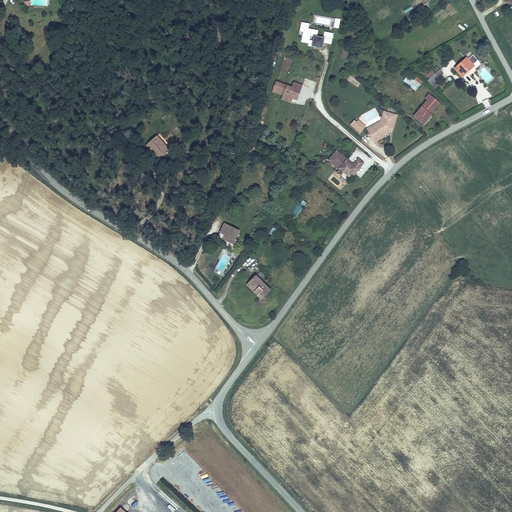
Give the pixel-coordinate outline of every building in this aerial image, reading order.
[(310,30),(312,19),(303,18),(300,32),(304,32),(304,29),(310,30)] [(324,42),(324,38),(315,37),(316,31),(310,30),(304,29),(304,32),(302,41),(309,43),(313,43),(312,46),(323,48),(324,42)] [(331,43),(333,34),(325,32),(324,38),(324,42),(331,43)] [(466,59),(465,58),(454,69),(461,76),(473,65),(472,64),(476,59),(471,54),(466,59)] [(429,85),(441,73),(437,69),(433,73),(429,71),(425,75),(427,77),(424,81),(429,85)] [(411,90),(418,81),(411,76),(403,84),(411,90)] [(297,103),(303,88),(277,79),(272,94),(283,98),(293,102),(297,103)] [(427,115),(435,104),(425,96),(422,100),(424,101),(412,117),(411,117),(422,125),(428,116),(427,115)] [(383,124),(386,114),(384,113),(381,123),(367,131),(369,134),(376,130),(375,129),(383,124)] [(376,130),(369,134),(375,144),(382,140),(381,138),(389,133),(389,132),(393,129),(397,117),(386,114),(383,124),(375,129),(376,130)] [(356,117),(350,124),(360,133),(366,126),(356,117)] [(162,158),(175,147),(162,132),(149,143),(162,158)] [(347,161),(337,153),(331,161),(341,169),(341,171),(337,175),(343,179),(346,175),(350,178),(354,173),(356,175),(364,165),(359,161),(354,167),(353,168),(346,162),(347,161)] [(341,169),(331,161),(330,162),(341,171),(341,169)] [(296,217),(306,204),(297,197),(287,210),(296,217)] [(236,240),(240,231),(225,223),(221,230),(226,232),(225,234),(236,240)] [(272,226),(269,233),(275,237),(279,230),(272,226)] [(236,240),(225,234),(223,238),(234,243),(236,240)] [(261,281),(265,276),(261,272),(256,276),(261,281)] [(271,291),(261,281),(256,276),(250,282),(254,285),(250,288),(262,300),(271,291)]
